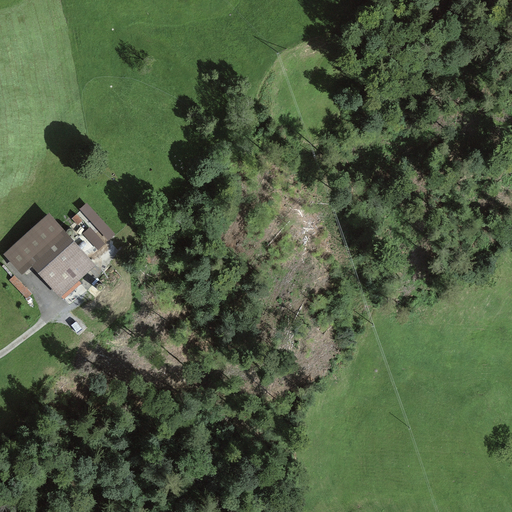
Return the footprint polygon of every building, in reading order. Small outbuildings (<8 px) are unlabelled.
[(86,200),(79,208),(108,239),(116,233),(86,200)] [(96,263),(48,212),(5,252),(27,276),(34,269),(60,296),(96,263)] [(82,219),(77,212),(72,217),(78,224),(82,219)] [(105,243),(90,226),(83,233),(98,248),(105,243)] [(32,293),(14,274),(9,279),(26,298),(32,293)]
